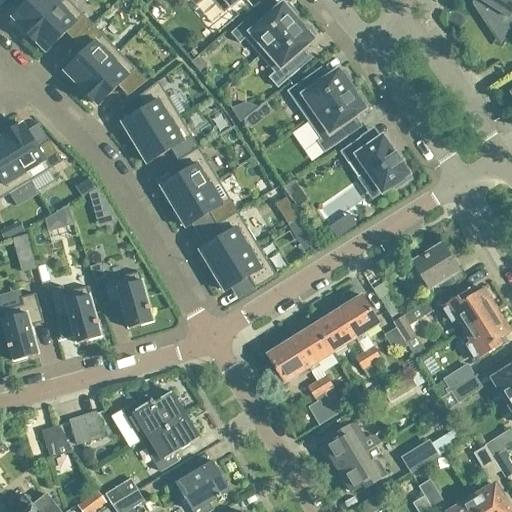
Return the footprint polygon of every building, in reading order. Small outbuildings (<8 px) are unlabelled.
[(59,4),(55,0),(30,0),(13,17),(30,34),(59,4)] [(75,42),(93,25),(68,0),(63,0),(59,4),(30,34),(46,51),(66,32),(75,42)] [(213,0),(224,12),(231,6),(238,0),(213,0)] [(511,0),(474,0),(472,3),(484,21),(507,35),(511,26),(511,0)] [(260,56),(299,22),(294,16),(297,14),(288,3),(285,5),(283,3),(260,24),(252,15),(231,33),(239,43),(245,39),(260,56)] [(299,22),(260,56),(274,73),(269,77),(278,87),(299,69),(291,60),(315,40),(313,38),(316,35),(306,24),(303,27),(299,22)] [(119,52),(93,25),(75,42),(85,52),(65,71),(82,88),(119,52)] [(147,81),(119,52),(82,88),(98,105),(118,86),(127,96),(147,81)] [(199,55),(191,61),(200,71),(207,65),(199,55)] [(307,121),(353,89),(349,84),(352,81),(344,69),(340,72),(339,70),(313,87),(307,77),(287,91),(307,121)] [(135,143),(179,116),(158,82),(139,97),(146,108),(123,122),(124,126),(121,128),(129,141),(132,139),(135,143)] [(353,89),(307,121),(320,139),(317,142),(324,153),(347,137),(341,127),(366,109),(365,107),(368,105),(360,93),(357,95),(353,89)] [(265,101),(256,108),(263,118),(273,111),(265,101)] [(199,148),(179,116),(135,143),(147,163),(171,149),(178,161),(199,148)] [(23,124),(3,137),(30,181),(62,162),(49,141),(38,148),(23,124)] [(0,199),(30,181),(3,137),(0,138),(0,199)] [(369,172),(383,193),(393,186),(395,190),(412,178),(401,163),(403,162),(397,153),(395,154),(383,137),(368,147),(362,137),(340,152),(359,179),(369,172)] [(218,180),(199,148),(178,161),(185,172),(161,186),(163,190),(160,191),(168,205),(171,203),(174,207),(218,180)] [(238,212),(218,180),(174,207),(176,211),(173,212),(181,226),(184,224),(186,227),(210,213),(217,224),(238,212)] [(295,180),(284,188),(289,195),(299,188),(295,180)] [(97,188),(89,193),(91,202),(101,196),(97,188)] [(68,206),(59,211),(64,227),(73,224),(68,206)] [(295,210),(284,216),(288,224),(300,218),(295,210)] [(257,244),(238,212),(217,224),(224,236),(200,250),(213,271),(257,244)] [(11,226),(0,231),(4,240),(15,235),(11,226)] [(27,234),(12,238),(16,251),(30,247),(27,234)] [(277,276),(257,244),(213,271),(215,275),(212,276),(220,290),(223,288),(225,291),(248,277),(255,289),(277,276)] [(456,270),(441,246),(409,266),(419,281),(422,279),(433,297),(440,293),(456,283),(450,274),(456,270)] [(34,260),(19,264),(22,272),(36,268),(34,260)] [(101,264),(90,267),(94,281),(105,278),(101,264)] [(121,300),(129,329),(153,322),(150,309),(151,309),(150,305),(149,306),(139,272),(102,283),(108,304),(121,300)] [(375,290),(391,318),(401,312),(384,285),(375,290)] [(65,293),(63,286),(48,290),(56,319),(69,315),(77,343),(101,337),(98,324),(99,323),(98,320),(97,321),(88,287),(65,293)] [(471,296),(468,290),(436,310),(443,321),(450,317),(459,333),(496,310),(483,289),(471,296)] [(44,322),(36,294),(21,298),(23,305),(0,311),(10,345),(8,345),(9,349),(11,348),(14,361),(38,354),(31,326),(44,322)] [(381,327),(360,295),(337,310),(336,310),(357,343),(381,327)] [(408,326),(432,311),(426,301),(402,316),(408,326)] [(357,343),(336,310),(313,325),(333,357),(357,343)] [(498,339),(509,332),(496,310),(459,333),(476,360),(501,345),(498,339)] [(408,326),(402,316),(402,315),(391,322),(396,328),(407,347),(408,346),(416,360),(426,355),(414,336),(408,326)] [(333,357),(313,325),(290,340),(289,340),(310,372),(318,367),(333,357)] [(397,331),(385,339),(396,357),(408,349),(397,331)] [(265,355),(286,387),(310,372),(289,340),(265,355)] [(373,347),(364,353),(372,365),(381,359),(373,347)] [(364,353),(356,358),(363,370),(372,365),(364,353)] [(441,370),(431,354),(420,362),(430,377),(441,370)] [(372,365),(363,370),(368,378),(377,373),(372,365)] [(449,391),(473,376),(466,365),(442,380),(447,387),(444,389),(446,393),(449,391)] [(511,397),(511,365),(492,378),(506,401),(511,397)] [(389,402),(415,387),(408,376),(382,392),(389,402)] [(456,402),(480,387),(473,376),(449,391),(456,402)] [(325,377),(316,382),(323,394),(331,389),(332,389),(332,388),(325,377)] [(331,389),(323,394),(326,397),(329,404),(337,399),(331,389)] [(145,396),(121,411),(140,441),(129,447),(130,448),(141,441),(150,437),(184,416),(170,393),(153,403),(151,399),(148,401),(145,396)] [(317,402),(309,408),(319,424),(324,421),(336,414),(330,405),(329,404),(326,397),(323,394),(315,399),(317,402)] [(102,438),(95,414),(82,419),(89,442),(102,438)] [(150,437),(141,441),(159,473),(179,461),(175,453),(198,439),(184,416),(150,437)] [(89,442),(82,419),(68,423),(76,446),(89,442)] [(351,423),(332,435),(335,439),(322,448),(336,470),(367,450),(368,451),(380,443),(375,435),(370,435),(366,438),(358,425),(351,423)] [(70,451),(54,428),(41,432),(49,458),(70,451)] [(438,454),(443,450),(462,439),(455,428),(431,443),(438,454)] [(511,444),(511,438),(507,431),(485,445),(492,457),(511,444)] [(411,470),(438,454),(431,443),(430,441),(403,457),(411,470)] [(493,458),(492,457),(485,445),(483,446),(472,452),(489,479),(501,471),(493,458)] [(374,461),(368,451),(367,450),(336,470),(349,492),(362,484),(365,488),(387,475),(379,461),(374,461)] [(511,474),(511,464),(508,458),(510,457),(505,450),(493,458),(501,471),(505,478),(511,474)] [(228,490),(211,464),(213,463),(212,462),(176,484),(192,511),(210,511),(214,510),(210,503),(230,491),(229,489),(228,490)] [(111,506),(137,491),(130,479),(104,495),(111,506)] [(442,504),(428,480),(417,487),(423,496),(432,510),(442,504)] [(510,511),(494,485),(471,499),(478,511),(510,511)] [(127,511),(144,502),(137,491),(111,506),(115,511),(127,511)] [(83,511),(93,511),(106,502),(99,492),(80,507),(83,511)] [(377,493),(363,502),(368,511),(371,511),(384,504),(377,493)] [(60,511),(48,496),(34,507),(26,497),(25,498),(22,495),(22,496),(24,499),(10,509),(12,511),(60,511)] [(429,511),(432,510),(423,496),(412,503),(417,511),(429,511)] [(478,511),(471,499),(449,511),(478,511)]
